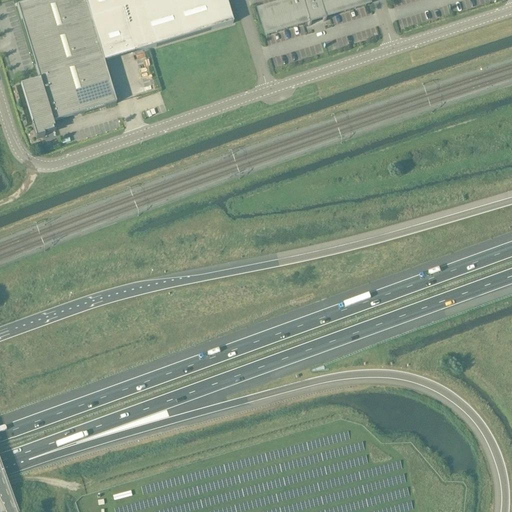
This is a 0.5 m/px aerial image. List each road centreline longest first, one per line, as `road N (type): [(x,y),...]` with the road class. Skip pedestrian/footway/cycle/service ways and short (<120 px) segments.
road 1 (motorway): [(29,451),(329,378),(382,373),(423,380),(480,423),(500,457),(505,511)]
road 2 (motorway): [(511,247),(0,427)]
road 3 (motorway): [(511,200),(325,252),(109,296),(0,334)]
road 4 (motorway): [(29,451),(511,275)]
road 5 (unclassified): [(268,89),(51,165),(20,151),(0,100)]
road 6 (unclassified): [(393,47),(268,89)]
road 7 (unclassified): [(511,11),(393,47)]
